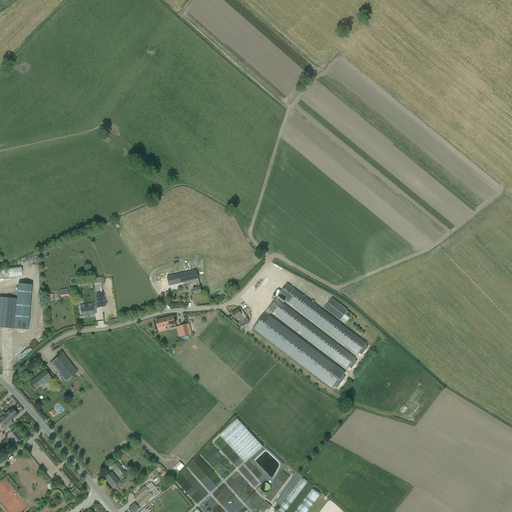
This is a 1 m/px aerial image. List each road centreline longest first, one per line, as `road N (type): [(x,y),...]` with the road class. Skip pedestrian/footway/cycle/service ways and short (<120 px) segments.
road 1 (unclassified): [(6,386),(52,340),(165,311),(217,307),(267,264)]
road 2 (track): [(287,106),(248,231),(267,264)]
road 3 (tertiary): [(116,511),(6,386)]
